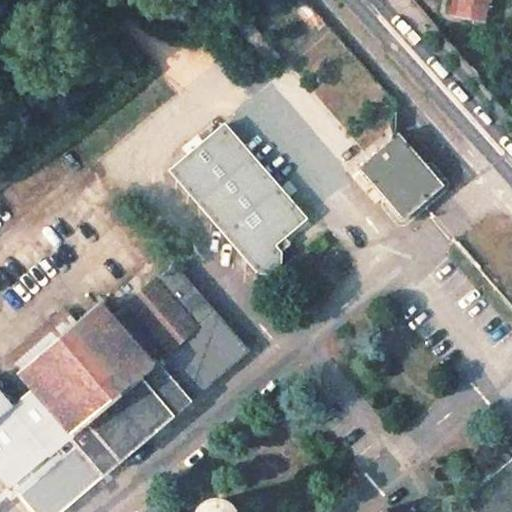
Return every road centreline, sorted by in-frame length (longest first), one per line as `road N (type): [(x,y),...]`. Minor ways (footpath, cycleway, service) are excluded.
road 1 (primary): [(360,0),(511,174)]
road 2 (unknown): [(490,381),(342,511)]
